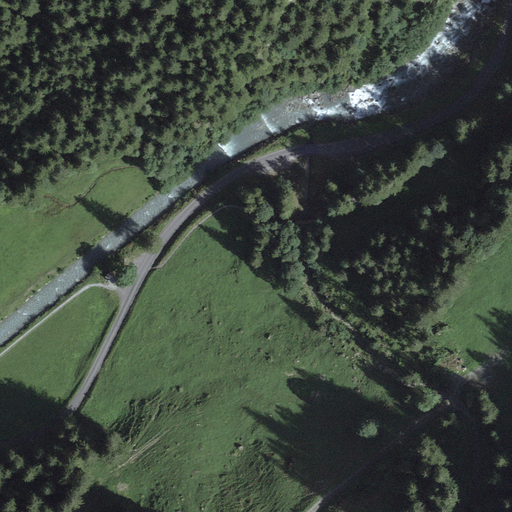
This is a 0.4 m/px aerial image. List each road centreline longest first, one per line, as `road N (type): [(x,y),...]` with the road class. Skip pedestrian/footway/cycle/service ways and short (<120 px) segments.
road 1 (unclassified): [(511,16),(499,56),(445,114),(387,137),(276,157),(200,198),(131,292),(65,415),(0,444)]
road 2 (track): [(313,511),(383,445),(498,361)]
